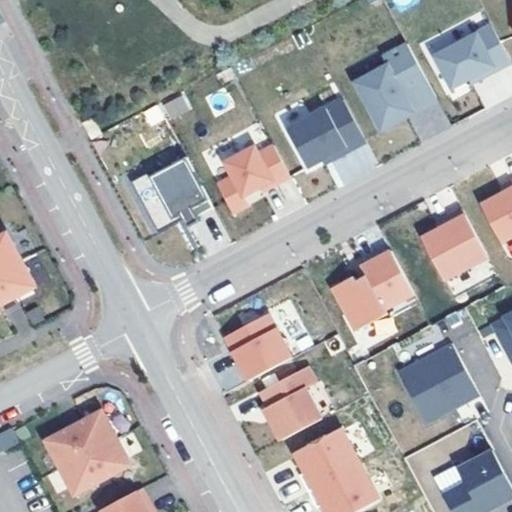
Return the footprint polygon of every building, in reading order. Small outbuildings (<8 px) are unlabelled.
[(497,73),(511,66),(491,28),(434,59),(452,93),(470,84),(496,70),(497,73)] [(445,34),(424,42),(428,53),(449,45),(445,34)] [(414,117),(438,104),(408,48),(384,61),(388,69),(356,86),(382,135),(408,120),(406,116),(412,113),(414,117)] [(470,84),(472,87),(497,73),(496,70),(470,84)] [(183,94),(163,105),(171,118),(191,107),(183,94)] [(343,103),(288,133),(308,171),(332,159),(334,163),(366,145),(343,103)] [(95,118),(85,124),(94,141),(104,135),(95,118)] [(217,187),(233,215),(248,207),(244,199),(273,183),(275,186),(290,178),(273,147),(259,155),(255,148),(224,164),(232,179),(217,187)] [(198,221),(214,212),(187,162),(135,190),(158,232),(183,219),(189,231),(200,225),(198,221)] [(511,186),(501,192),(503,196),(511,191),(511,186)] [(511,191),(503,196),(482,208),(502,246),(511,240),(511,191)] [(488,258),(462,211),(446,220),(448,225),(438,231),(422,239),(444,281),(488,258)] [(435,226),(438,231),(448,225),(446,220),(435,226)] [(9,234),(0,238),(0,308),(38,288),(9,234)] [(415,298),(392,255),(362,271),(367,279),(357,285),(355,280),(333,292),(357,335),(388,318),(386,313),(415,298)] [(511,316),(493,327),(511,362),(511,316)] [(269,318),(226,341),(234,356),(238,354),(245,367),(241,369),(249,385),(292,362),(269,318)] [(453,346),(400,374),(428,426),(481,397),(453,346)] [(238,354),(234,356),(241,369),(245,367),(238,354)] [(284,443),(322,423),(306,392),(317,386),(308,371),(261,396),(269,411),(267,412),(284,443)] [(103,412),(45,444),(75,499),(132,468),(103,412)] [(13,428),(0,434),(0,452),(20,442),(13,428)] [(301,479),(309,495),(365,466),(346,430),(299,455),(305,465),(308,464),(313,472),(309,474),(301,479)] [(451,511),(493,511),(511,502),(511,486),(494,454),(460,473),(467,487),(445,499),(451,511)] [(365,466),(309,495),(318,511),(327,507),(330,505),(333,511),(363,511),(384,501),(365,466)] [(142,490),(102,511),(146,511),(144,507),(150,505),(142,490)]
